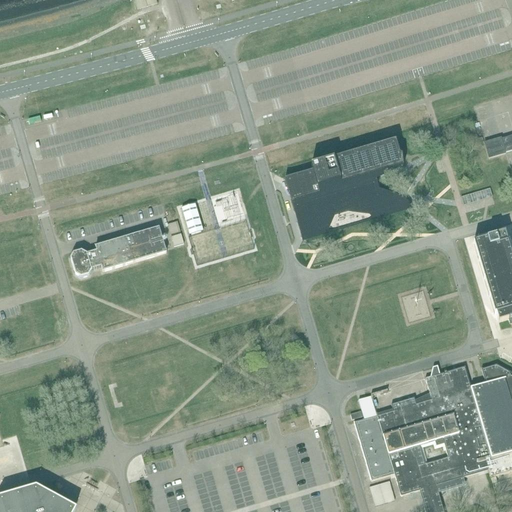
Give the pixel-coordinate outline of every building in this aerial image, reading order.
[(156,0),(134,0),(138,11),(158,5),(156,0)] [(501,140),(505,154),(511,151),(511,136),(508,138),(501,140)] [(505,155),(505,154),(501,140),(501,139),(492,142),(484,144),(489,160),(505,155)] [(397,147),(285,180),(303,241),(327,234),(332,213),(351,208),(381,217),(412,207),(413,208),(414,208),(402,199),(370,195),(373,180),(401,165),(402,167),(403,167),(397,147)] [(461,198),(463,206),(492,198),(490,190),(461,198)] [(182,209),(190,236),(203,232),(195,205),(182,209)] [(177,223),(168,226),(171,236),(180,233),(177,223)] [(159,229),(126,239),(95,248),(97,252),(93,253),(94,255),(91,256),(90,254),(87,255),(81,252),(74,255),(71,260),(75,276),(81,279),(89,277),(92,271),(92,272),(101,269),(103,273),(137,263),(167,254),(166,252),(159,229)] [(511,256),(508,243),(509,244),(509,243),(508,243),(505,234),(495,237),(491,238),(487,240),(473,244),(474,244),(480,261),(479,262),(480,262),(485,279),(484,279),(484,280),(485,280),(490,297),(489,297),(489,298),(490,297),(495,315),(495,316),(496,315),(498,320),(499,324),(508,321),(511,319),(511,256)] [(181,235),(171,237),(174,248),(184,245),(181,235)] [(414,399),(404,402),(391,406),(392,410),(385,415),(378,417),(363,421),(353,424),(370,480),(371,483),(394,476),(401,498),(419,492),(464,479),(485,473),(488,472),(490,479),(496,478),(511,472),(511,376),(511,374),(496,366),(481,371),(484,381),(486,385),(481,386),(477,387),(473,389),(472,389),(471,389),(465,368),(456,371),(455,371),(454,371),(440,376),(439,376),(431,378),(425,380),(431,401),(429,402),(416,405),(414,399)] [(433,370),(431,378),(439,376),(437,369),(433,370)] [(358,402),(363,421),(378,417),(372,398),(358,402)] [(350,415),(352,421),(362,418),(360,412),(350,415)] [(464,479),(419,492),(425,511),(443,511),(438,494),(466,486),(464,479)] [(369,491),(373,505),(375,510),(395,504),(394,503),(393,500),(389,485),(369,491)] [(33,511),(40,510),(43,511),(63,511),(63,507),(36,493),(34,493),(2,503),(0,505),(0,511),(33,511)]
